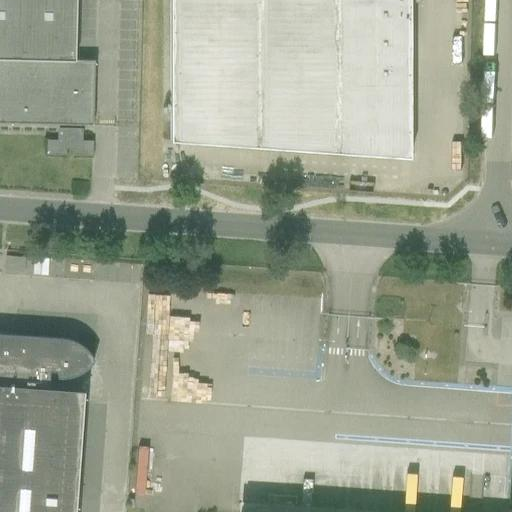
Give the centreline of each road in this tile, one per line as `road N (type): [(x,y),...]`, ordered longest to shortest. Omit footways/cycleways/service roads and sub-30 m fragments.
road 1 (unclassified): [(495,245),(0,209)]
road 2 (unknown): [(351,235),(341,429),(350,439),(508,454)]
road 3 (unclassified): [(502,0),(495,245)]
